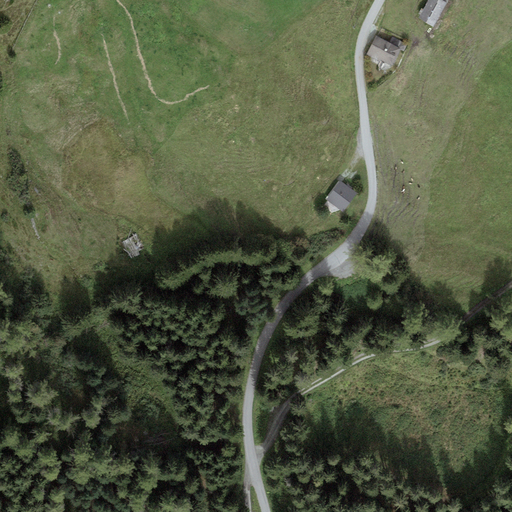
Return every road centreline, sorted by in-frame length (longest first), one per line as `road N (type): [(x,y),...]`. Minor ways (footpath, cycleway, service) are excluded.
road 1 (unclassified): [(259,511),(249,469),(252,365),(262,335),(292,295),(366,217),(371,167),(358,67),(360,38),(378,0)]
road 2 (track): [(249,469),(287,400),(313,381),(369,352),(410,347),(458,326),(511,281)]
